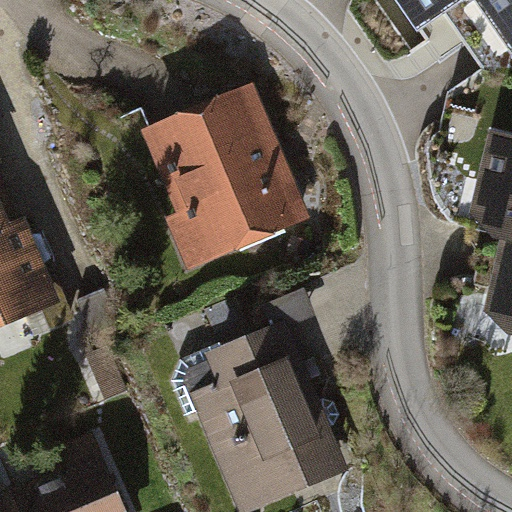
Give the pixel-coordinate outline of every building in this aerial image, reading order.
[(511,0),(399,0),(426,37),(476,0),(477,0),(511,47),(511,0)] [(307,211),(249,78),(129,130),(186,263),(307,211)] [(511,126),(495,122),(469,221),(503,229),(480,317),(511,325),(511,126)] [(0,320),(60,295),(0,157),(0,320)] [(235,511),(346,463),(284,318),(178,361),(235,511)] [(125,511),(93,432),(0,469),(0,511),(125,511)]
